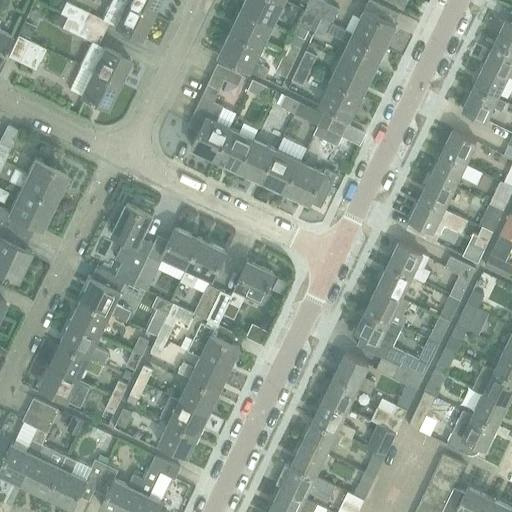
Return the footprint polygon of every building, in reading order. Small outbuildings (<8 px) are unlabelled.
[(141,38),(153,13),(125,0),(110,0),(102,18),(87,11),(66,1),(60,13),(67,16),(102,32),(107,20),(113,23),(113,24),(141,38)] [(125,0),(153,13),(159,0),(125,0)] [(273,23),(283,0),(246,0),(243,8),(273,23)] [(319,16),(326,2),(322,0),(310,0),(306,10),(316,15),(319,16)] [(395,24),(400,13),(373,0),(369,0),(354,33),(385,48),(397,24),(395,24)] [(386,0),(405,9),(408,0),(386,0)] [(341,9),(326,2),(319,16),(323,18),(333,23),(341,9)] [(261,46),(273,23),(243,8),(231,32),(261,46)] [(304,38),(316,15),(306,10),(295,34),(304,38)] [(511,12),(509,19),(507,19),(496,41),(511,48),(511,12)] [(0,20),(2,16),(0,14),(0,57),(11,34),(0,29),(0,20)] [(131,60),(104,46),(97,43),(102,32),(67,16),(62,27),(77,34),(92,40),(80,65),(82,66),(119,84),(131,60)] [(329,32),(333,23),(323,18),(313,38),(323,42),(325,38),(326,38),(329,32)] [(29,40),(35,27),(23,21),(17,35),(29,40)] [(385,48),(354,33),(333,23),(329,32),(349,42),(342,56),(374,71),(385,48)] [(255,60),(261,46),(231,32),(219,56),(265,78),(270,68),(255,60)] [(293,61),(304,38),(295,34),(293,32),(288,41),(289,42),(282,56),(293,61)] [(45,48),(29,40),(17,35),(8,55),(35,69),(45,48)] [(511,76),(511,48),(496,41),(485,64),(509,75),(511,76)] [(300,66),(309,70),(311,71),(318,56),(307,51),(300,66)] [(282,86),(293,61),(282,56),(275,70),(277,71),(272,81),(282,86)] [(362,96),(374,71),(342,56),(331,81),(362,96)] [(215,158),(230,126),(216,119),(223,104),(213,99),(224,76),(239,83),(243,74),(219,62),(189,124),(200,129),(192,147),(215,158)] [(498,97),(508,75),(509,75),(485,64),(474,86),(498,97)] [(107,108),(119,84),(82,66),(71,90),(80,94),(107,108)] [(304,85),(311,71),(309,70),(300,66),(293,80),(304,85)] [(263,97),(268,86),(253,79),(248,90),(263,97)] [(351,119),(362,96),(331,81),(319,104),(351,119)] [(506,102),(498,97),(474,86),(463,109),(487,120),(494,106),(502,110),(506,102)] [(294,112),(299,101),(285,94),(280,105),(294,112)] [(318,123),(323,112),(299,101),(294,112),(318,123)] [(342,134),(347,123),(333,117),(328,128),(342,134)] [(238,169),(253,137),(230,126),(215,158),(238,169)] [(454,129),(443,152),(466,163),(477,140),(454,129)] [(262,180),(277,148),(253,137),(238,169),(262,180)] [(4,162),(11,148),(0,142),(0,174),(21,185),(54,201),(67,175),(34,159),(28,174),(4,162)] [(285,191),(300,159),(277,148),(262,180),(285,191)] [(483,171),(466,163),(443,152),(432,174),(455,185),(461,174),(478,182),(483,171)] [(322,207),(338,173),(326,168),(325,171),(300,159),(285,191),(310,203),(311,201),(322,207)] [(445,208),(455,186),(455,185),(432,174),(421,196),(445,208)] [(511,191),(511,185),(504,182),(501,180),(491,202),(504,208),(511,191)] [(41,228),(54,201),(21,185),(9,209),(0,204),(0,222),(30,237),(36,226),(41,228)] [(468,219),(447,209),(445,208),(421,196),(410,219),(430,228),(440,234),(445,224),(462,232),(468,219)] [(493,231),(504,208),(491,202),(480,225),(482,226),(493,231)] [(116,275),(127,281),(135,284),(149,255),(155,243),(142,237),(153,215),(127,203),(113,233),(125,239),(116,258),(123,261),(116,275)] [(510,239),(511,234),(511,212),(500,235),(510,239)] [(30,251),(25,248),(30,237),(0,222),(0,271),(6,275),(7,273),(17,278),(30,251)] [(189,266),(201,238),(176,226),(163,254),(189,266)] [(484,250),(493,231),(482,226),(473,245),(484,250)] [(430,228),(426,237),(437,242),(441,234),(440,234),(430,228)] [(227,250),(201,238),(189,266),(181,281),(195,287),(201,272),(214,278),(227,250)] [(430,256),(423,253),(423,252),(400,241),(388,264),(412,276),(424,282),(430,270),(425,267),(430,256)] [(511,264),(501,258),(491,253),(485,266),(506,276),(511,264)] [(161,262),(149,255),(135,284),(148,290),(161,262)] [(476,268),(451,256),(445,267),(460,274),(450,294),(461,299),(472,276),(476,268)] [(229,301),(223,314),(224,314),(234,319),(241,307),(248,292),(263,299),(275,273),(248,260),(232,294),(229,301)] [(402,297),(412,276),(388,264),(378,286),(402,297)] [(116,303),(127,281),(116,275),(103,269),(97,280),(92,277),(81,299),(112,314),(127,321),(132,311),(116,303)] [(278,278),(273,289),(285,294),(290,283),(278,278)] [(489,285),(479,280),(468,302),(478,307),(489,285)] [(206,318),(220,288),(208,282),(194,312),(195,312),(206,318)] [(404,314),(409,302),(409,301),(402,297),(378,286),(367,308),(403,325),(404,326),(408,316),(404,314)] [(221,289),(207,318),(219,324),(224,314),(223,314),(229,301),(232,294),(221,289)] [(450,322),(461,299),(450,294),(439,317),(450,322)] [(170,313),(174,303),(159,296),(155,306),(170,313)] [(101,335),(112,314),(81,299),(71,321),(101,335)] [(467,330),(478,307),(468,302),(457,325),(467,330)] [(189,325),(195,312),(194,312),(174,303),(170,313),(158,336),(168,340),(178,319),(189,325)] [(393,345),(403,325),(367,308),(356,331),(365,335),(361,345),(358,343),(358,344),(383,356),(424,376),(439,343),(429,338),(419,358),(393,345)] [(439,343),(450,322),(439,317),(429,338),(439,343)] [(96,346),(101,335),(71,321),(60,343),(104,364),(110,353),(96,346)] [(201,323),(188,350),(199,355),(230,370),(241,347),(210,333),(212,328),(201,323)] [(456,353),(467,330),(457,325),(446,348),(456,353)] [(143,355),(148,345),(150,341),(140,336),(133,351),(143,355)] [(161,354),(168,340),(158,336),(152,350),(161,354)] [(104,364),(60,343),(50,364),(81,379),(86,368),(99,375),(104,364)] [(511,377),(511,349),(506,347),(495,369),(511,377)] [(446,374),(456,353),(446,348),(436,369),(446,374)] [(136,370),(143,355),(133,351),(127,365),(136,370)] [(364,376),(369,365),(370,363),(346,352),(335,375),(358,387),(370,393),(376,382),(364,376)] [(219,392),(230,370),(199,355),(194,366),(182,361),(176,372),(188,377),(219,392)] [(424,376),(383,356),(377,368),(394,376),(393,377),(407,383),(397,405),(408,410),(424,376)] [(92,384),(81,379),(50,364),(39,387),(69,401),(81,407),(92,384)] [(484,364),(473,386),(484,392),(508,403),(511,394),(511,377),(495,369),(484,364)] [(154,369),(145,365),(138,380),(147,384),(154,369)] [(435,397),(446,374),(436,369),(425,392),(435,397)] [(348,409),(358,387),(335,375),(324,397),(348,409)] [(209,413),(219,392),(188,377),(178,399),(209,413)] [(129,385),(128,384),(120,380),(113,394),(122,399),(129,385)] [(140,398),(147,384),(138,380),(131,394),(140,398)] [(419,430),(435,397),(425,392),(409,425),(419,430)] [(497,425),(508,403),(484,392),(473,414),(497,425)] [(115,414),(122,399),(113,394),(106,409),(115,414)] [(341,422),(348,409),(324,397),(314,419),(337,431),(352,438),(356,429),(341,422)] [(54,422),(60,410),(35,398),(29,409),(54,422)] [(397,432),(408,410),(397,405),(383,398),(378,407),(372,420),(379,424),(397,432)] [(198,435),(209,413),(178,399),(173,410),(163,406),(158,417),(167,421),(168,421),(198,435)] [(133,413),(124,408),(117,423),(126,427),(133,413)] [(0,472),(24,484),(44,444),(54,422),(29,409),(23,421),(38,428),(27,450),(13,443),(0,469),(0,472)] [(486,448),(497,426),(497,425),(473,414),(463,409),(447,443),(469,453),(471,454),(472,454),(474,453),(475,453),(476,452),(477,452),(478,451),(479,450),(480,446),(486,448)] [(327,453),(337,431),(314,419),(303,442),(327,453)] [(188,457),(198,435),(168,421),(167,421),(157,442),(188,457)] [(386,454),(397,432),(379,424),(374,434),(381,437),(376,449),(386,454)] [(316,475),(327,453),(303,442),(292,464),(316,475)] [(48,496),(68,455),(44,444),(24,484),(48,496)] [(375,477),(386,454),(376,449),(365,472),(375,477)] [(460,474),(465,463),(444,453),(439,463),(460,474)] [(68,455),(48,496),(73,508),(79,495),(90,500),(96,489),(108,464),(96,458),(92,467),(78,460),(68,455)] [(176,478),(181,467),(156,455),(145,478),(128,511),(159,511),(164,502),(150,495),(161,471),(176,478)] [(455,485),(460,474),(439,463),(434,474),(455,485)] [(113,511),(128,511),(145,478),(134,473),(128,485),(114,478),(119,469),(108,464),(96,489),(107,494),(101,506),(113,511)] [(336,485),(316,475),(292,464),(282,486),(305,497),(309,490),(329,500),(336,485)] [(364,499),(375,477),(365,472),(354,494),(364,499)] [(454,487),(455,485),(434,474),(428,485),(450,495),(454,487)] [(445,506),(450,495),(428,485),(423,496),(445,506)] [(277,511),(313,511),(318,504),(305,497),(282,486),(271,509),(277,511)] [(483,511),(491,497),(468,486),(465,493),(454,487),(450,495),(445,506),(442,511),(483,511)] [(358,511),(364,499),(354,494),(349,491),(338,511),(358,511)] [(442,511),(445,506),(423,496),(418,507),(429,511),(442,511)] [(511,511),(511,510),(511,507),(491,497),(483,511),(511,511)]
